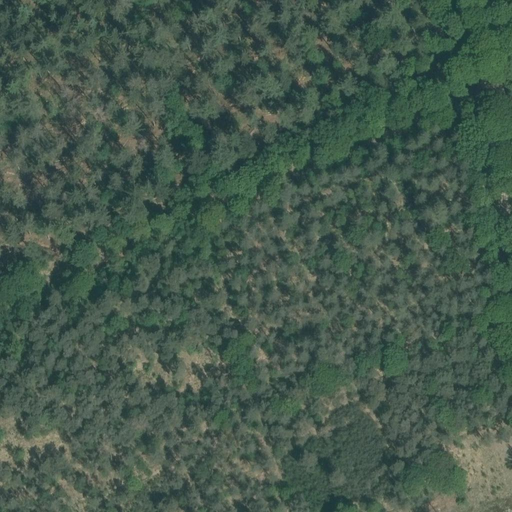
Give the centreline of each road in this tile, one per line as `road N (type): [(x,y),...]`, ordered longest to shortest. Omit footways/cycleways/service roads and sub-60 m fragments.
road 1 (track): [(200,208),(278,511)]
road 2 (track): [(200,208),(447,105)]
road 3 (track): [(0,293),(200,208)]
road 4 (track): [(138,0),(200,208)]
road 5 (track): [(483,89),(511,237)]
